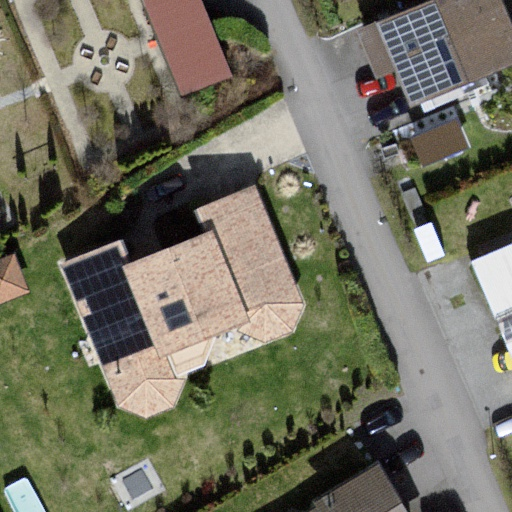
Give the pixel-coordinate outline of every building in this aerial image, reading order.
[(148,0),(185,94),(235,75),(205,0),(148,0)] [(511,2),(511,0),(459,0),(364,35),(404,124),(511,83),(511,2)] [(133,241),(69,266),(127,413),(189,389),(180,364),(257,335),(266,359),(319,339),(261,191),(207,212),(218,241),(144,270),(133,241)] [(511,251),(476,264),(511,351),(511,251)] [(410,511),(390,474),(322,511),(410,511)]
